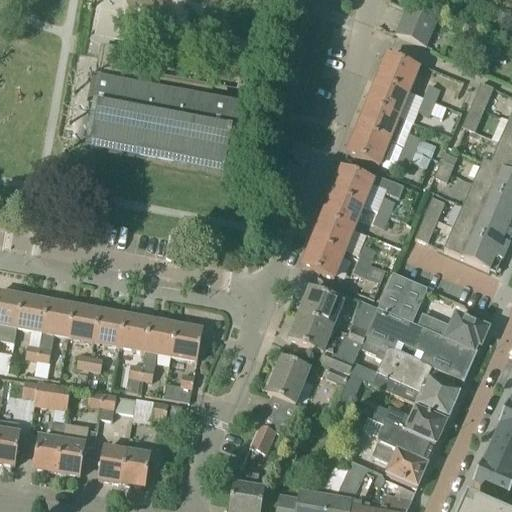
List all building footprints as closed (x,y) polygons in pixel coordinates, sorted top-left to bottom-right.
[(425,51),(436,25),(405,12),(394,37),(425,51)] [(208,166),(208,165),(222,168),(221,170),(223,170),(228,142),(230,142),(231,137),(239,139),(244,112),(209,106),(212,91),(145,79),(146,75),(131,72),(132,69),(123,67),(125,53),(103,49),(101,60),(98,59),(93,85),(88,110),(98,112),(92,145),(93,146),(94,144),(107,146),(107,147),(109,147),(109,146),(122,149),(122,151),(123,151),(124,149),(139,152),(139,153),(141,153),(157,156),(156,157),(158,158),(159,156),(174,159),(174,160),(176,160),(176,159),(192,162),(191,164),(193,164),(193,162),(207,165),(206,166),(208,166)] [(386,59),(376,84),(408,96),(418,72),(386,59)] [(414,127),(418,117),(428,121),(434,107),(422,102),(408,96),(376,84),(367,108),(398,121),(414,127)] [(486,89),(480,86),(478,92),(476,96),(482,99),(486,89)] [(428,89),(422,102),(434,107),(440,94),(428,89)] [(493,92),(486,89),(482,99),(488,102),(493,92)] [(488,102),(482,99),(476,96),(472,105),(485,110),(488,102)] [(470,110),(483,115),(485,110),(472,105),(470,110)] [(367,108),(357,133),(388,145),(398,121),(367,108)] [(468,114),(464,122),(477,128),(481,119),(468,114)] [(473,137),(477,128),(464,122),(460,131),(473,137)] [(511,126),(508,125),(499,147),(489,169),(489,170),(511,180),(511,126)] [(388,145),(357,133),(347,157),(378,170),(388,145)] [(414,156),(420,142),(408,137),(403,151),(414,156)] [(414,156),(403,151),(397,165),(409,170),(414,156)] [(449,178),(453,169),(442,164),(440,164),(436,172),(449,178)] [(482,166),(462,210),(508,230),(511,221),(511,180),(489,170),(489,169),(482,166)] [(371,184),(341,172),(331,196),(362,209),(370,188),(386,194),(384,197),(398,202),(403,191),(373,179),(371,184)] [(445,187),(449,178),(436,172),(433,181),(445,187)] [(362,209),(331,196),(321,221),(352,233),(362,209)] [(383,201),(377,215),(389,220),(394,206),(383,201)] [(441,215),(444,207),(431,201),(427,210),(441,215)] [(423,219),(437,225),(441,215),(427,210),(423,219)] [(502,244),(508,230),(462,210),(443,254),(488,275),(495,260),(502,264),(509,247),(502,244)] [(383,234),(389,220),(377,215),(371,230),(383,234)] [(421,224),(435,230),(437,225),(423,219),(421,224)] [(321,221),(312,245),(342,258),(352,233),(321,221)] [(421,224),(418,232),(425,235),(432,238),(435,230),(421,224)] [(425,235),(418,232),(414,241),(421,244),(425,235)] [(425,235),(421,244),(428,247),(432,238),(425,235)] [(342,258),(312,245),(302,270),(333,282),(342,258)] [(363,250),(358,264),(369,268),(375,254),(363,250)] [(364,282),(369,268),(358,264),(352,277),(364,282)] [(393,278),(375,319),(368,335),(364,342),(454,382),(463,386),(465,383),(462,382),(472,358),(475,359),(476,356),(473,355),(476,349),(479,350),(486,333),(456,320),(451,331),(422,319),(417,331),(411,328),(427,293),(393,278)] [(299,318),(332,332),(342,307),(309,293),(299,318)] [(16,332),(22,301),(0,296),(0,345),(13,348),(16,332)] [(48,306),(22,301),(16,332),(42,337),(48,306)] [(67,342),(73,310),(48,306),(42,337),(39,351),(36,366),(48,368),(53,339),(67,342)] [(93,347),(99,315),(73,310),(67,342),(93,347)] [(119,351),(125,320),(99,315),(93,347),(119,351)] [(363,344),(348,338),(347,342),(343,341),(336,360),(333,359),(333,351),(325,348),(332,332),(299,318),(288,343),(322,357),(323,355),(326,356),(322,367),(330,371),(348,379),(349,379),(359,354),(360,352),(360,353),(363,344)] [(145,356),(151,325),(125,320),(119,351),(145,356)] [(142,371),(140,384),(151,386),(156,358),(171,361),(177,330),(151,325),(145,356),(142,371)] [(348,338),(363,344),(364,342),(368,335),(352,328),(348,338)] [(177,330),(171,361),(196,366),(202,334),(177,330)] [(364,342),(363,344),(360,353),(377,359),(376,362),(383,365),(378,377),(359,369),(364,356),(359,354),(349,379),(374,390),(447,422),(459,397),(449,392),(454,382),(364,342)] [(36,366),(39,351),(27,349),(25,364),(36,366)] [(0,375),(7,377),(11,360),(0,357),(0,375)] [(79,358),(76,373),(88,375),(90,361),(79,358)] [(102,363),(90,361),(88,375),(99,378),(102,363)] [(266,397),(272,399),(294,409),(294,408),(308,373),(281,362),(266,397)] [(140,384),(142,371),(130,369),(126,395),(137,397),(140,384)] [(343,390),(348,379),(330,371),(325,382),(343,390)] [(194,382),(182,379),(180,390),(165,388),(163,403),(188,408),(191,393),(194,382)] [(21,408),(18,428),(21,428),(31,430),(34,411),(33,411),(37,388),(37,387),(25,385),(21,408)] [(33,411),(34,411),(54,414),(66,416),(70,391),(38,386),(37,387),(37,388),(33,411)] [(99,424),(103,397),(89,395),(86,411),(100,413),(98,424),(99,424)] [(103,397),(99,424),(112,426),(113,416),(132,419),(135,404),(115,401),(116,399),(103,397)] [(272,399),(258,430),(275,437),(287,442),(300,411),(294,408),(294,409),(272,399)] [(135,404),(132,419),(131,426),(151,428),(151,422),(166,424),(169,407),(135,403),(135,404)] [(170,408),(167,427),(178,429),(181,412),(187,413),(188,411),(170,408)] [(511,435),(511,411),(507,409),(498,429),(511,435)] [(377,413),(372,424),(384,430),(434,452),(445,427),(415,413),(409,425),(378,411),(377,413)] [(21,428),(18,428),(0,424),(0,467),(14,470),(21,428)] [(56,477),(61,446),(64,428),(52,426),(49,444),(37,442),(32,473),(56,477)] [(511,459),(511,435),(498,429),(489,449),(511,459)] [(248,452),(249,452),(266,460),(275,437),(258,430),(248,452)] [(434,452),(384,430),(370,461),(390,470),(385,479),(416,492),(434,452)] [(85,450),(61,446),(56,477),(79,481),(85,450)] [(511,483),(511,459),(489,449),(480,469),(511,483)] [(121,488),(126,456),(103,453),(97,484),(121,488)] [(121,488),(144,492),(150,460),(126,456),(121,488)] [(294,511),(347,511),(349,506),(365,472),(352,467),(348,477),(338,498),(335,504),(298,498),(294,511)] [(511,493),(511,483),(480,469),(472,489),(507,505),(511,493)] [(347,511),(372,511),(373,511),(360,509),(365,497),(371,486),(380,489),(383,484),(384,481),(365,472),(349,506),(347,511)] [(260,511),(264,494),(253,492),(258,479),(238,476),(233,489),(232,489),(228,511),(260,511)] [(407,511),(411,505),(410,505),(377,498),(373,511),(372,511),(407,511)] [(488,511),(462,501),(457,511),(488,511)]
